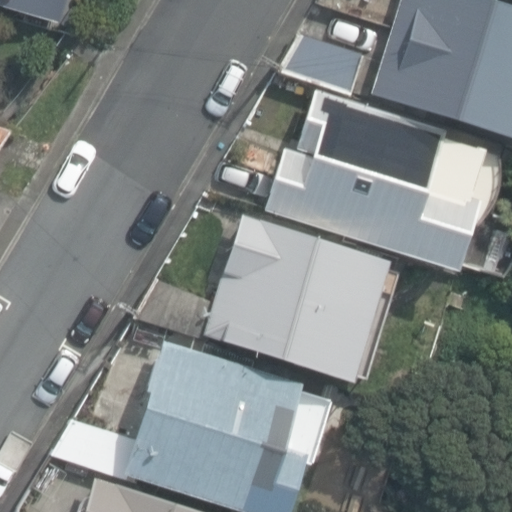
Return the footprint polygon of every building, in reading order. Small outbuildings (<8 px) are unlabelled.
[(72,0),(0,0),(67,20),(72,0)] [(511,9),(482,0),(400,0),(371,94),(511,138),(511,9)] [(350,96),(363,56),(297,33),(276,71),(350,96)] [(501,144),(323,92),(305,152),(287,146),(269,207),(465,265),(501,144)] [(400,256),(248,211),(212,331),(364,376),(400,256)] [(298,511),(334,395),(167,344),(127,472),(256,511),(298,511)] [(217,511),(97,474),(85,511),(217,511)]
